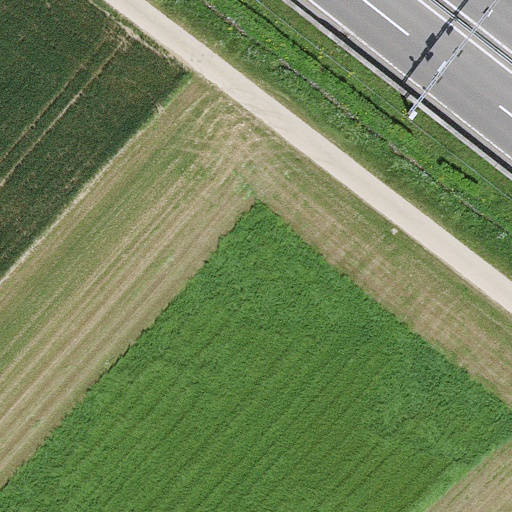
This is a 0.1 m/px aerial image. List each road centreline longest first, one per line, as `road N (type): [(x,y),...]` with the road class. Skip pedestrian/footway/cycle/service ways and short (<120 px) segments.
road 1 (track): [(122,0),(511,296)]
road 2 (motorway): [(363,0),(511,115)]
